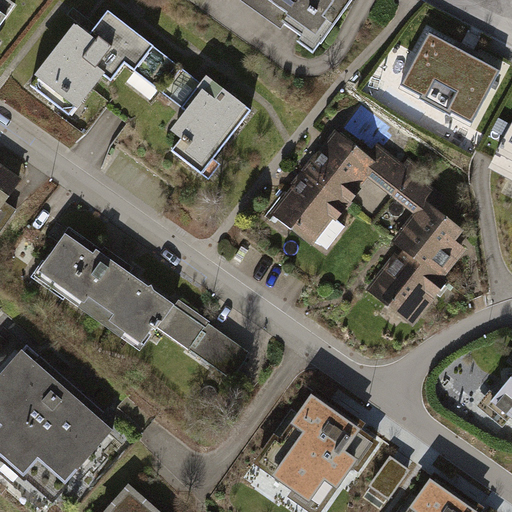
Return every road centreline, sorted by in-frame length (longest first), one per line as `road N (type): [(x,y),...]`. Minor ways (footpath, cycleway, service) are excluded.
road 1 (residential): [(308,340),(0,121)]
road 2 (residential): [(141,436),(171,461),(201,472),(230,456),(308,340)]
road 3 (unknown): [(511,296),(499,251),(489,141)]
road 4 (residential): [(511,488),(385,397)]
road 5 (residential): [(385,397),(430,354),(511,317)]
road 6 (unknown): [(267,44),(295,61),(327,65),(366,0)]
